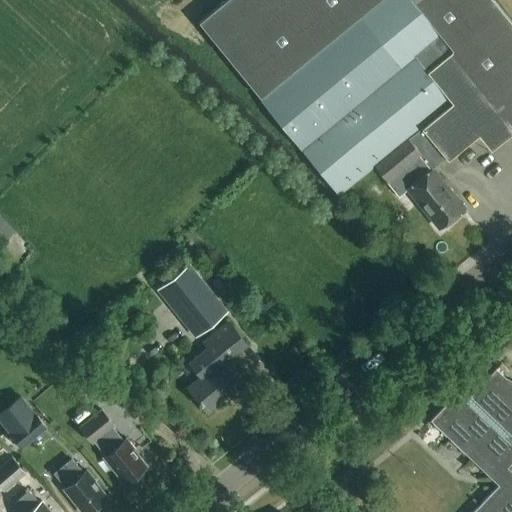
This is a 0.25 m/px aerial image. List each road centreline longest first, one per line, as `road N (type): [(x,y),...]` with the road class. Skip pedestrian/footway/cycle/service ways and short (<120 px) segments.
road 1 (tertiary): [(198,511),(511,256)]
road 2 (track): [(225,488),(0,284)]
